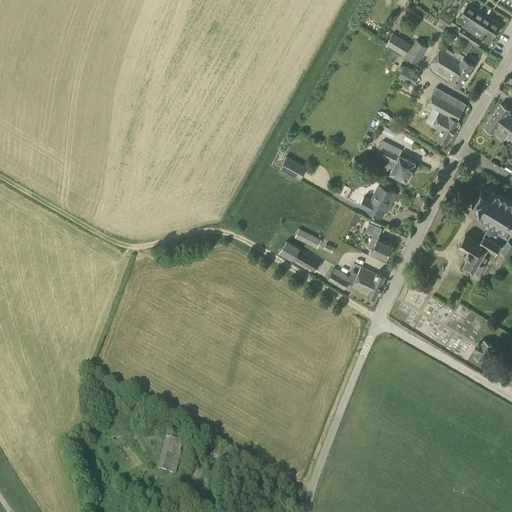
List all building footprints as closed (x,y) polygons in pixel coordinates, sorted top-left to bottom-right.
[(476,27),(484,15),(467,4),(460,16),(476,27)] [(452,21),(441,14),(441,15),(440,14),(437,19),(438,19),(437,20),(448,27),(452,21)] [(484,15),(476,27),(493,37),(500,25),(484,15)] [(472,33),(462,27),(461,26),(457,33),(468,39),(472,33)] [(416,64),(428,47),(417,40),(411,49),(409,48),(410,46),(407,44),(407,45),(397,39),(398,38),(397,37),(399,34),(397,32),(388,46),(405,57),(416,64)] [(482,40),(472,33),(468,39),(478,46),(482,40)] [(454,53),(442,46),(428,67),(460,87),(474,65),(463,58),(464,56),(456,51),(454,53)] [(412,84),(418,73),(405,66),(399,77),(412,84)] [(404,83),(400,92),(409,97),(413,88),(404,83)] [(447,143),(459,121),(457,119),(466,104),(436,87),(419,118),(440,130),(436,138),(447,143)] [(503,126),(511,115),(507,112),(509,110),(500,104),(484,127),(492,133),(493,132),(495,133),(501,125),(503,126)] [(501,125),(495,133),(504,139),(506,136),(511,140),(511,115),(503,126),(501,125)] [(381,124),(377,130),(384,134),(387,127),(381,124)] [(388,127),(385,133),(397,139),(400,133),(388,127)] [(406,182),(415,163),(399,155),(402,150),(383,140),(378,150),(383,153),(382,156),(395,163),(390,174),(406,182)] [(299,180),(306,167),(285,156),(278,169),(299,180)] [(392,201),(396,193),(379,185),(372,198),(364,194),(358,206),(381,217),(390,200),(392,201)] [(499,232),(499,233),(507,238),(511,231),(511,201),(492,190),(489,196),(482,191),(474,204),(481,208),(477,214),(491,223),(489,226),(499,232)] [(354,224),(358,215),(354,213),(350,222),(354,224)] [(360,228),(365,217),(360,214),(355,226),(360,228)] [(496,237),(499,233),(499,232),(489,226),(479,243),(465,234),(458,244),(467,250),(465,253),(468,255),(462,265),(472,272),(473,271),(478,274),(487,259),(482,256),(487,248),(495,254),(500,245),(488,237),(490,233),(496,237)] [(317,248),(322,239),(299,228),(295,237),(317,248)] [(387,258),(392,245),(372,236),(367,247),(372,249),(371,251),(387,258)] [(320,263),(285,242),(279,254),(292,262),(294,259),(315,272),(320,263)] [(511,260),(511,244),(508,242),(500,254),(505,257),(511,260)] [(331,253),(334,247),(326,243),(323,249),(331,253)] [(379,272),(364,265),(359,275),(352,271),(349,276),(334,268),(327,280),(344,289),(348,282),(354,285),(377,296),(388,274),(380,270),(379,272)] [(484,361),(493,345),(485,341),(482,345),(479,344),(476,350),(478,351),(475,356),(484,361)] [(176,474),(180,458),(176,456),(180,441),(166,437),(158,470),(176,474)] [(228,464),(232,453),(215,447),(211,458),(228,464)]
